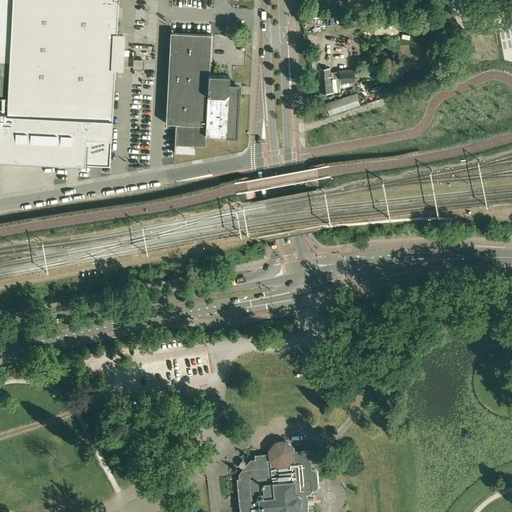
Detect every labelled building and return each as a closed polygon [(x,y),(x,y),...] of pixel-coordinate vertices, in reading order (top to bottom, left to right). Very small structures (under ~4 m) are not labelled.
[(0,0),(0,159),(74,163),(84,164),(85,153),(110,155),(114,66),(116,66),(118,35),(116,35),(117,0),(0,0)] [(237,106),(238,107),(240,85),(228,84),(229,75),(209,74),(211,34),(170,32),(165,123),(175,123),(174,153),(194,154),(195,146),(205,146),(205,135),(235,137),(237,106)] [(359,61),(359,44),(333,45),(334,62),(359,61)] [(317,49),(311,49),(312,71),(318,70),(320,93),(340,92),(340,85),(339,82),(354,80),(354,78),(363,77),(362,70),(331,71),(332,76),(329,76),(329,68),(318,69),(317,49)] [(367,65),(367,69),(368,76),(381,75),(380,66),(367,65)] [(325,103),(329,115),(359,105),(355,93),(325,103)] [(307,511),(306,505),(308,505),(307,496),(306,496),(305,494),(309,494),(312,490),(316,490),(319,487),(317,472),(314,469),(311,469),(310,450),(294,452),(294,448),(286,441),(276,442),(269,450),(270,454),(256,456),(256,455),(255,455),(255,460),(251,460),(249,463),(248,463),(245,466),(242,470),(243,470),(243,471),(241,474),(240,473),(240,474),(241,474),(241,478),(238,478),(240,500),(240,504),(240,508),(240,511),(307,511)]
